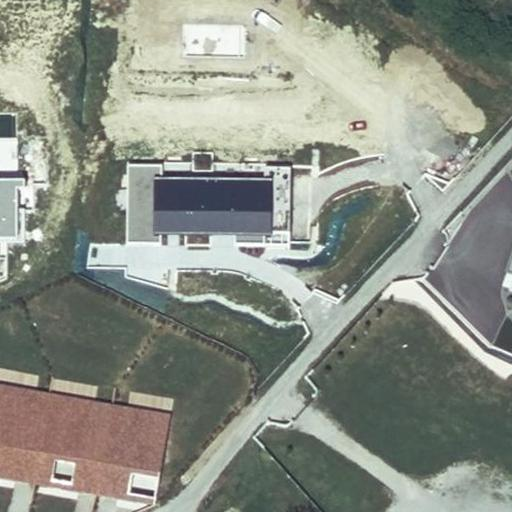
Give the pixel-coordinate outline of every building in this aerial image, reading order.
[(124,161),(124,248),(291,248),(291,166),(214,166),(214,161),(124,161)] [(381,257),(396,230),(383,223),(368,249),(381,257)] [(348,289),(369,267),(357,255),(336,278),(348,289)] [(0,470),(150,499),(162,437),(193,443),(197,422),(0,384),(0,470)] [(445,406),(430,445),(459,456),(474,417),(445,406)] [(243,511),(227,501),(219,511),(243,511)]
